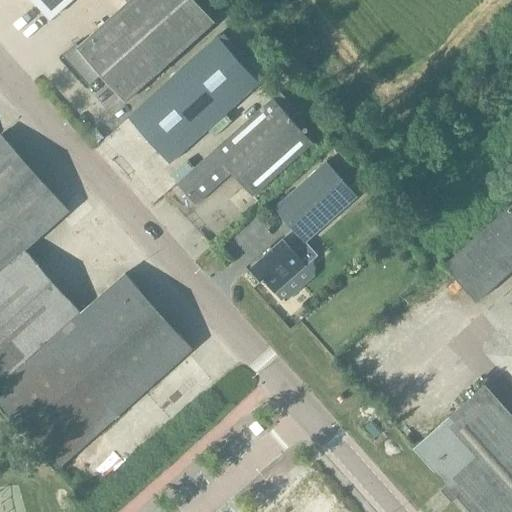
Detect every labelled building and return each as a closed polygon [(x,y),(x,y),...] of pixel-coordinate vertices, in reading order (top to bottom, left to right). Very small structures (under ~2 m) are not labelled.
[(33,0),(51,19),(72,0),(33,0)] [(125,103),(209,28),(215,23),(194,0),(132,0),(79,48),(76,44),(62,56),(89,87),(101,76),(125,103)] [(259,84),(218,38),(128,118),(170,164),(259,84)] [(231,173),(244,188),(253,197),(312,144),(273,99),(177,184),(196,205),(231,173)] [(1,135),(0,136),(0,403),(58,469),(144,391),(192,349),(125,274),(81,313),(25,250),(69,211),(1,135)] [(274,209),(293,231),(305,244),(357,197),(326,163),(274,209)] [(511,205),(497,219),(444,266),(476,303),(511,270),(511,205)] [(293,231),(251,267),(263,280),(261,282),(264,285),(266,284),(280,300),(281,299),(276,293),(306,266),(299,259),(310,250),(305,244),(293,231)] [(511,511),(511,415),(485,385),(414,449),(446,485),(441,490),(452,503),(457,498),(469,511),(511,511)] [(125,474),(133,482),(147,467),(139,460),(125,474)]
